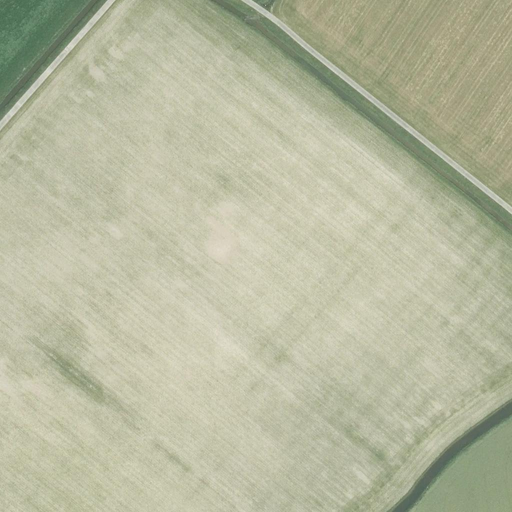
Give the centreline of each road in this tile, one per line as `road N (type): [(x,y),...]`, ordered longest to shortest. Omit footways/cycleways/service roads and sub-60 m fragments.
road 1 (track): [(511,211),(245,0)]
road 2 (track): [(0,125),(111,0)]
